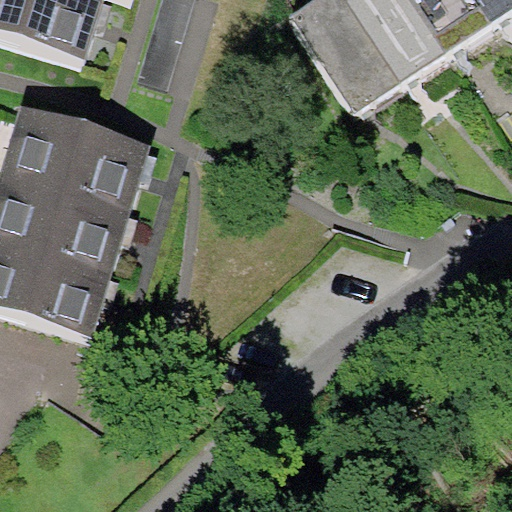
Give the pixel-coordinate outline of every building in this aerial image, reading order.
[(104,1),(98,0),(0,0),(0,33),(86,60),(104,1)] [(195,0),(163,0),(137,89),(166,97),(195,0)] [(359,122),(406,91),(343,0),(311,0),(287,16),(359,122)] [(343,0),(406,91),(452,60),(411,0),(343,0)] [(411,0),(452,60),(494,31),(473,0),(411,0)] [(511,19),(511,0),(473,0),(494,31),(511,19)] [(22,104),(0,174),(130,213),(152,144),(22,104)] [(130,213),(0,174),(0,175),(0,247),(110,281),(130,213)] [(0,309),(93,337),(110,281),(0,247),(0,309)]
